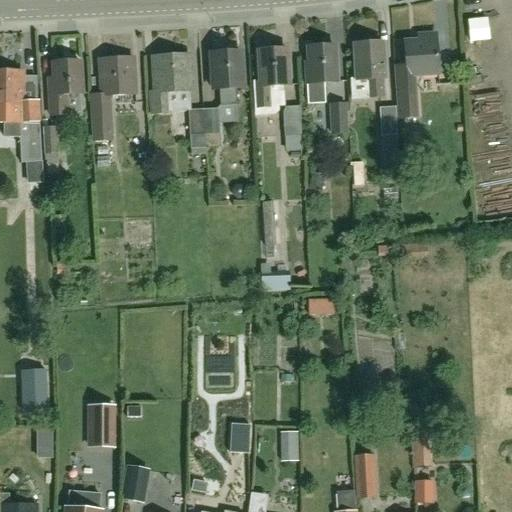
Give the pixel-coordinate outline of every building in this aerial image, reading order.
[(413,77),(438,75),(436,36),(418,37),(419,42),(405,43),(406,66),(395,66),(398,120),(416,119),(413,77)] [(384,79),(382,44),(355,45),(356,81),(367,81),(368,99),(382,98),(381,80),(384,79)] [(323,84),(336,83),(335,47),(308,49),(309,65),(305,65),(306,84),(308,84),(309,104),(324,104),(323,84)] [(259,52),(260,81),(252,82),(254,117),(275,116),(278,112),(278,108),(284,107),(283,87),(289,86),(287,51),(259,52)] [(243,88),(241,53),(210,55),(213,91),(221,90),(222,106),(237,105),(235,89),(243,88)] [(168,111),(167,94),(189,93),(194,93),(192,54),(149,56),(151,92),(146,92),(147,112),(168,111)] [(109,96),(135,95),(133,57),(95,59),(98,94),(87,94),(90,143),(112,142),(109,96)] [(66,96),(82,94),(80,62),(53,64),(54,79),(48,79),(51,116),(67,114),(66,96)] [(0,124),(4,125),(4,139),(20,139),(21,164),(41,162),(39,123),(37,101),(23,102),(24,84),(18,84),(19,74),(0,73),(0,124)] [(328,105),(330,136),(348,135),(347,104),(328,105)] [(286,153),(301,152),(300,137),(301,137),(300,108),(282,109),(284,138),(285,138),(286,149),(285,149),(286,153)] [(379,109),(381,138),(381,167),(399,166),(397,136),(395,108),(379,109)] [(203,110),(205,149),(220,149),(218,109),(203,110)] [(205,149),(203,110),(188,111),(190,150),(205,149)] [(44,156),(59,155),(57,128),(42,129),(44,156)] [(419,135),(401,136),(403,166),(421,165),(419,135)] [(261,204),(264,248),(274,247),(272,203),(261,204)] [(290,292),(289,272),(270,273),(270,265),(260,265),(261,293),(290,292)] [(307,317),(333,316),(333,301),(307,301),(307,317)] [(47,413),(45,370),(20,371),(22,414),(47,413)] [(118,398),(118,410),(132,410),(131,398),(118,398)] [(115,406),(86,406),(86,449),(115,449),(115,406)] [(285,449),(286,422),(274,422),(273,448),(285,449)] [(231,425),(229,453),(248,454),(250,426),(231,425)] [(354,458),(356,501),(375,500),(372,457),(354,458)] [(127,468),(122,499),(143,503),(148,471),(127,468)] [(432,484),(431,484),(431,469),(419,469),(419,484),(415,484),(415,504),(432,504),(432,484)] [(240,506),(257,506),(258,486),(241,486),(240,506)] [(356,511),(357,511),(355,491),(335,492),(336,511),(356,511)] [(84,511),(66,509),(65,511),(97,511),(99,495),(85,494),(84,511)] [(35,511),(36,507),(8,507),(8,497),(0,496),(0,511),(35,511)]
